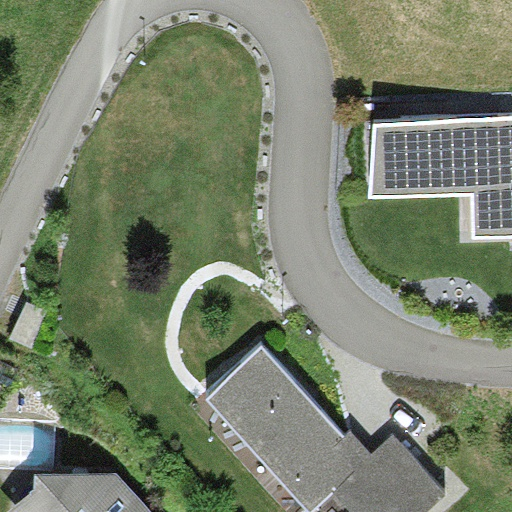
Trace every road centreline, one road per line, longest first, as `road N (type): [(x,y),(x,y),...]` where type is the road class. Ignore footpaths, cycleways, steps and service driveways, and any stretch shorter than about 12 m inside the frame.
road 1 (unclassified): [(258,0),(291,33),(301,106),(294,227),(313,291),(365,335),(450,363),(511,360)]
road 2 (unclassified): [(0,246),(121,21),(150,0)]
